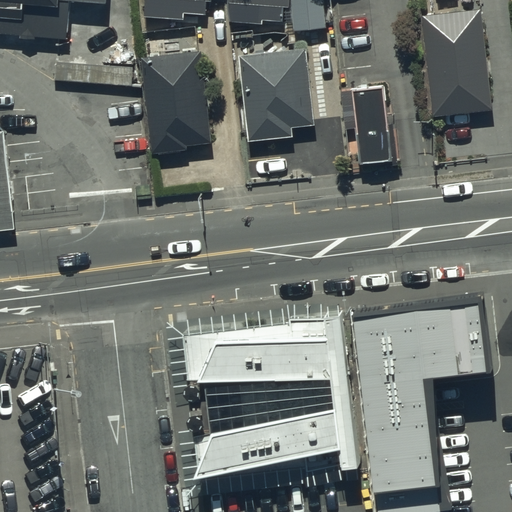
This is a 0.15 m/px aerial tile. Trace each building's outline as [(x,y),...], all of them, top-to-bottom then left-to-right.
[(0,0),(0,38),(67,45),(70,9),(107,12),(107,0),(0,0)] [(228,0),(229,9),(292,12),(294,35),(325,32),(322,0),(228,0)] [(482,12),(426,18),(437,116),(493,110),(482,12)] [(307,56),(241,61),(248,147),(257,146),(258,154),(276,153),(275,143),(294,142),(293,133),(313,132),(307,56)] [(202,57),(142,62),(151,160),(188,157),(187,151),(210,149),(202,57)] [(133,70),(56,65),(55,84),(132,89),(133,70)] [(0,238),(14,237),(5,139),(0,139),(0,238)] [(488,304),(360,319),(382,511),(452,511),(438,379),(496,372),(488,304)] [(343,324),(186,343),(203,481),(341,465),(344,486),(362,484),(343,324)]
